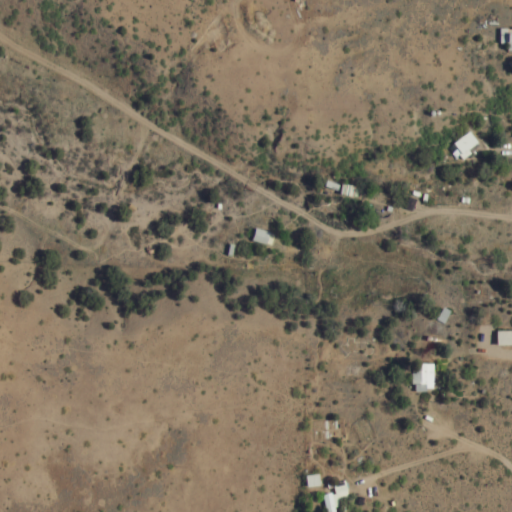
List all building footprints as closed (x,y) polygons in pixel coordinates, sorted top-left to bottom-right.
[(498,45),(506,44),(506,51),(511,50),(511,31),(497,32),(498,45)] [(461,160),(469,155),(466,151),(476,144),(468,132),(450,143),(461,160)] [(272,234),(252,229),(249,241),(269,246),(272,234)] [(435,320),(442,324),(448,311),(441,308),(435,320)] [(494,346),(509,346),(509,332),(494,332),(494,346)] [(432,390),(431,364),(418,365),(418,373),(410,373),(411,391),(432,390)] [(304,475),(304,487),(317,486),(317,475),(304,475)] [(344,495),(343,485),(331,487),(332,493),(321,495),(323,511),(336,511),(334,496),(344,495)]
